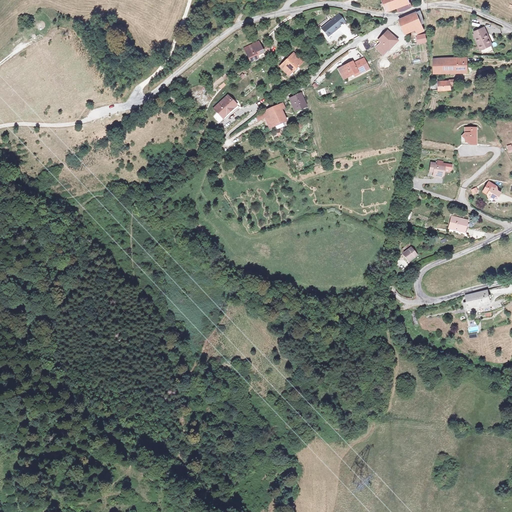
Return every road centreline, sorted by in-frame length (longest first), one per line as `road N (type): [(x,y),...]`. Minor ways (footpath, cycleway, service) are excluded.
road 1 (residential): [(393,16),(320,5),(253,18),(139,103)]
road 2 (track): [(194,0),(164,70),(141,90),(139,103),(76,124),(0,126)]
road 3 (residential): [(511,286),(426,301),(416,280),(425,267),(511,230)]
road 4 (unclassified): [(393,16),(229,132)]
road 5 (residential): [(511,28),(454,6),(393,16)]
